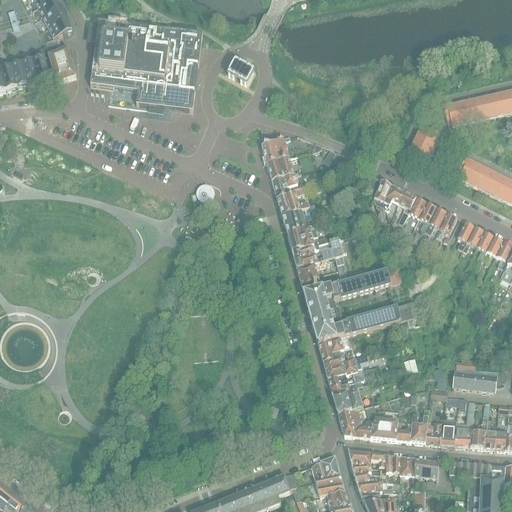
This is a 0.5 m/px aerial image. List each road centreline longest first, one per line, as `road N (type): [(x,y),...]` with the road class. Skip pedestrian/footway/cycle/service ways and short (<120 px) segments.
road 1 (residential): [(334,445),(265,200)]
road 2 (residential): [(166,511),(334,445)]
road 3 (residential): [(334,445),(511,462)]
road 4 (residential): [(392,173),(427,107),(511,85)]
road 5 (residential): [(392,173),(248,113)]
road 6 (residential): [(511,236),(392,173)]
road 7 (residential): [(75,114),(195,167)]
